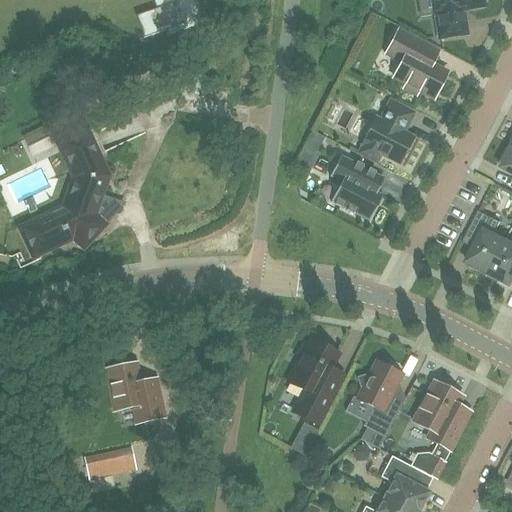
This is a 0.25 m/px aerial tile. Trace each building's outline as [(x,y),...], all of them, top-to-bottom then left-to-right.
[(167,37),(203,24),(194,0),(153,0),(157,12),(127,23),(136,48),(149,43),(146,37),(165,30),(167,37)] [(462,18),(461,12),(484,8),(483,4),(486,1),(485,0),(431,0),(434,15),(435,15),(438,39),(467,35),(464,18),(462,18)] [(433,99),(446,73),(431,65),(438,53),(398,32),(386,54),(398,61),(400,67),(394,79),(433,99)] [(95,67),(91,53),(71,58),(75,72),(95,67)] [(403,134),(413,114),(390,102),(380,122),(375,119),(362,145),(363,145),(359,153),(379,164),(383,156),(399,164),(413,139),(403,134)] [(108,177),(85,129),(56,142),(69,170),(74,167),(80,178),(71,201),(66,199),(63,208),(62,209),(22,228),(20,232),(33,258),(72,239),(83,249),(104,225),(94,216),(108,177)] [(313,133),(306,146),(315,151),(323,139),(313,133)] [(511,147),(509,152),(506,151),(500,163),(502,165),(500,169),(511,175),(511,147)] [(384,180),(374,175),(340,157),(329,179),(340,185),(344,187),(334,206),(368,224),(382,196),(376,194),(384,180)] [(488,275),(505,242),(493,236),(500,223),(478,212),(464,238),(476,244),(466,264),(488,275)] [(511,245),(505,242),(488,275),(509,287),(511,281),(511,245)] [(317,425),(337,387),(343,376),(330,370),(338,355),(335,354),(334,350),(327,346),(322,347),(311,341),(303,356),(301,355),(295,366),(298,367),(289,384),(309,394),(298,416),(317,425)] [(384,438),(396,415),(386,409),(403,376),(375,362),(368,376),(358,379),(361,389),(355,399),(373,409),(363,427),(367,429),(384,438)] [(164,419),(158,391),(155,378),(139,382),(135,364),(105,370),(114,412),(130,408),(144,405),(148,422),(164,419)] [(436,480),(450,452),(449,451),(469,413),(457,406),(462,397),(434,383),(413,423),(429,432),(425,440),(436,445),(430,457),(426,455),(416,456),(410,467),(415,470),(425,475),(425,474),(436,480)] [(378,450),(384,438),(367,429),(360,441),(378,450)] [(63,455),(58,434),(43,437),(48,458),(63,455)] [(89,483),(137,472),(132,448),(84,459),(89,483)] [(390,487),(389,491),(384,499),(409,511),(419,511),(429,493),(412,484),(410,479),(415,470),(410,467),(392,458),(382,478),(388,482),(390,487)] [(409,511),(384,499),(378,510),(373,511),(366,507),(363,511),(409,511)]
